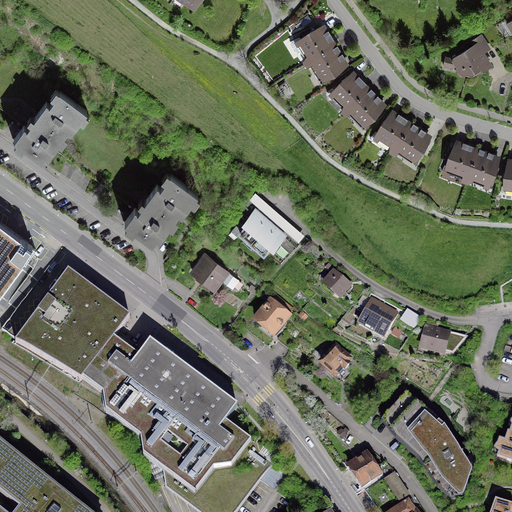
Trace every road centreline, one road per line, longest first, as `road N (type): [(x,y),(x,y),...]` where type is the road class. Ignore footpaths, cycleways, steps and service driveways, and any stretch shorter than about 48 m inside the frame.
road 1 (residential): [(511,314),(455,320),(360,282),(261,195)]
road 2 (secondary): [(0,187),(231,362)]
road 3 (residential): [(231,362),(276,364),(299,379),(404,472),(431,511)]
road 4 (residential): [(511,133),(413,99),(332,0)]
road 5 (secondary): [(231,362),(279,412),(351,511)]
